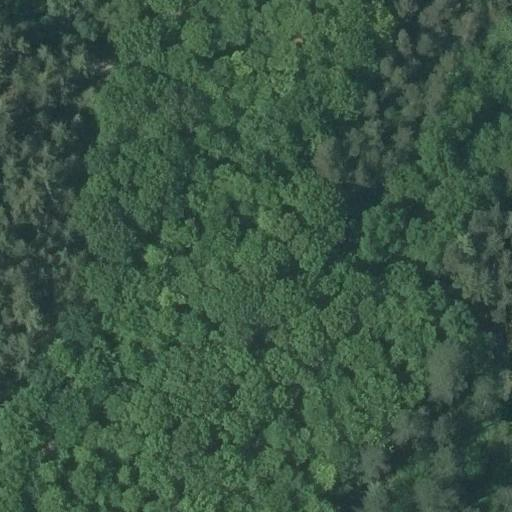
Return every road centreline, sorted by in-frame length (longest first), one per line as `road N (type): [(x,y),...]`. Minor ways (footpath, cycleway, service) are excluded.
road 1 (track): [(0,1),(384,278)]
road 2 (track): [(384,278),(214,511)]
road 3 (track): [(384,278),(511,99)]
road 4 (track): [(511,368),(384,278)]
